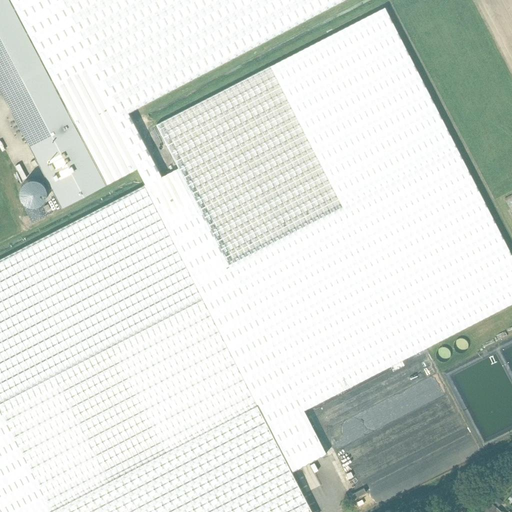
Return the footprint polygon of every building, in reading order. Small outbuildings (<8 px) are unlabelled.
[(12,0),(0,0),(0,86),(62,206),(108,182),(12,0)] [(12,0),(108,182),(137,167),(146,184),(147,183),(162,176),(129,111),(342,0),(12,0)] [(179,167),(231,268),(458,150),(385,7),(156,124),(179,167)] [(511,303),(511,254),(458,150),(231,268),(304,410),(511,303)] [(146,184),(144,185),(207,306),(209,310),(256,402),(257,405),(291,471),(327,453),(322,444),(304,410),(231,268),(179,167),(164,175),(162,176),(147,183),(146,184)] [(0,511),(312,511),(291,471),(257,405),(256,402),(209,310),(207,306),(144,185),(0,259),(0,511)] [(364,488),(352,494),(354,499),(366,492),(364,488)] [(498,498),(493,503),(498,507),(503,501),(498,498)] [(497,511),(500,511),(501,511),(495,506),(490,502),(482,511),(496,511),(497,511)]
